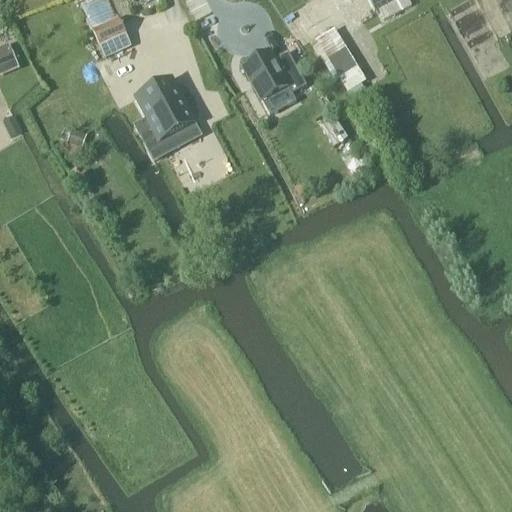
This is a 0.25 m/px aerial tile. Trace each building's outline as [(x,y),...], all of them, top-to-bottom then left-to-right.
[(370,17),(399,0),(361,0),(370,17)] [(493,39),(471,0),(467,0),(448,10),(470,51),(493,39)] [(105,27),(93,33),(104,58),(128,47),(116,22),(105,27)] [(333,32),(317,42),(344,87),(349,94),(360,87),(365,85),(360,77),(333,32)] [(8,48),(0,51),(0,69),(9,66),(14,63),(19,61),(17,56),(12,58),(8,48)] [(275,58),(240,78),(263,118),(298,98),(275,58)] [(156,146),(193,126),(171,84),(134,104),(156,146)] [(13,118),(2,124),(10,141),(21,135),(13,118)] [(81,152),(86,138),(71,132),(66,146),(81,152)] [(83,173),(71,181),(77,190),(89,183),(83,173)] [(98,197),(86,204),(94,216),(105,209),(98,197)]
